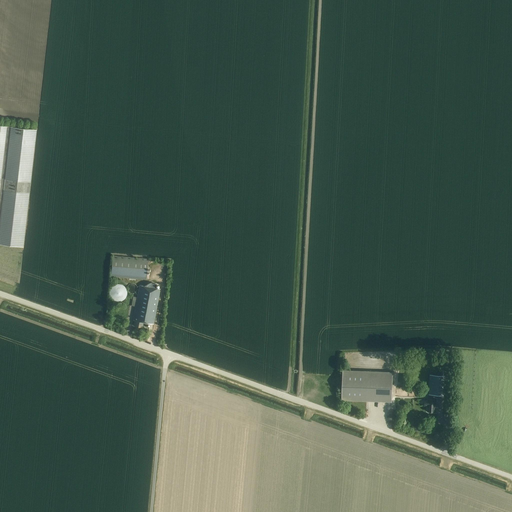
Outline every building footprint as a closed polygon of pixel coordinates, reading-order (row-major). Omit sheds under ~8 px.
[(37,129),(0,125),(0,244),(25,247),(37,129)] [(146,279),(148,259),(113,256),(111,276),(146,279)] [(118,301),(120,301),(121,301),(124,300),(125,299),(126,297),(126,296),(127,295),(127,293),(127,291),(127,289),(126,288),(125,287),(123,285),(122,284),(120,284),(119,284),(117,284),(116,284),(113,285),(112,286),(111,287),(110,289),(110,290),(110,291),(110,294),(110,296),(111,297),(112,298),(114,300),(115,301),(117,301),(118,301)] [(160,289),(152,287),(140,285),(137,297),(134,296),(133,299),(137,299),(133,320),(135,320),(134,326),(142,327),(143,322),(153,324),(160,289)] [(392,402),(393,372),(343,370),(342,400),(392,402)] [(430,375),(429,395),(432,395),(444,395),(445,375),(430,375)] [(425,399),(425,406),(428,406),(427,411),(436,412),(437,399),(432,398),(427,398),(427,399),(425,399)]
